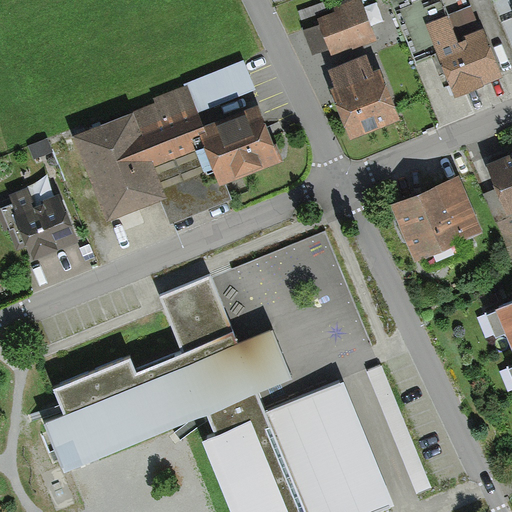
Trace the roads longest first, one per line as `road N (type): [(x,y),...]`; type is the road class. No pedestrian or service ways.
road 1 (residential): [(343,182),(0,322)]
road 2 (residential): [(343,182),(497,511)]
road 3 (residential): [(256,0),(343,182)]
road 4 (residential): [(511,112),(343,182)]
